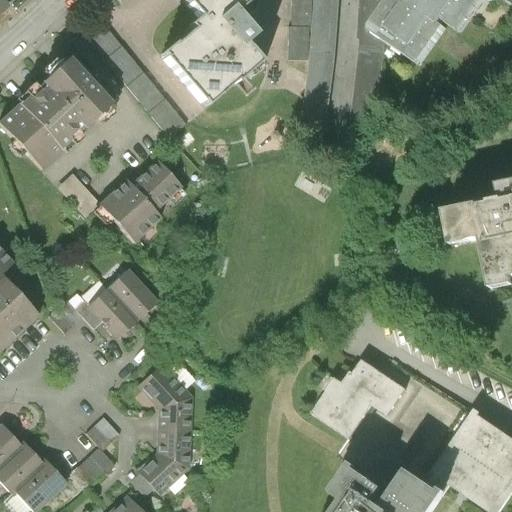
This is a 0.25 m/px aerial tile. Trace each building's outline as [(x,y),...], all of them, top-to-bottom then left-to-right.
[(239,0),(182,0),(200,21),(160,54),(204,107),(255,65),(239,46),(252,34),(234,13),(244,5),(239,0)] [(386,0),(369,27),(421,62),(444,28),(431,20),(435,15),(458,30),(478,0),(386,0)] [(107,60),(173,138),(189,125),(123,47),(107,60)] [(66,51),(30,81),(80,135),(113,108),(66,51)] [(0,128),(36,172),(80,135),(30,81),(13,94),(17,99),(0,113),(0,128)] [(98,204),(130,241),(182,195),(150,159),(98,204)] [(498,198),(439,209),(446,248),(475,243),(483,288),(511,283),(509,273),(511,272),(511,179),(495,182),(498,198)] [(0,276),(10,267),(0,257),(0,276)] [(120,266),(101,284),(135,322),(155,304),(120,266)] [(0,352),(35,319),(0,281),(0,352)] [(116,340),(135,322),(101,284),(81,302),(116,340)] [(349,385),(335,376),(314,409),(355,434),(371,407),(389,418),(408,388),(364,361),(349,385)] [(153,409),(153,434),(187,432),(186,398),(158,369),(135,390),(153,409)] [(90,432),(104,449),(121,435),(107,418),(90,432)] [(502,511),(511,497),(511,448),(470,422),(448,456),(431,482),(442,490),(477,511),(502,511)] [(188,470),(187,432),(153,434),(152,461),(136,477),(159,500),(188,470)] [(14,441),(2,451),(0,452),(0,487),(8,480),(31,461),(14,441)] [(101,449),(81,467),(94,481),(114,463),(101,449)] [(38,455),(31,461),(8,480),(28,503),(58,478),(38,455)] [(333,482),(343,488),(327,511),(427,511),(442,490),(431,482),(407,468),(391,493),(383,488),(387,481),(348,457),(333,482)] [(132,511),(118,495),(97,511),(132,511)]
